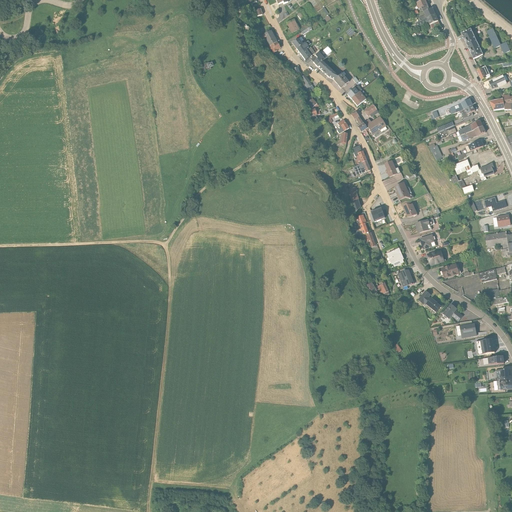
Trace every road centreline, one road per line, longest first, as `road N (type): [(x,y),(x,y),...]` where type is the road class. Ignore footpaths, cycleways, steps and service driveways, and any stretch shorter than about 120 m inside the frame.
road 1 (track): [(164,245),(169,310),(149,508)]
road 2 (track): [(235,0),(245,66),(269,109),(270,131),(263,150),(233,176)]
road 3 (residential): [(397,225),(416,263),(485,316),(511,354)]
road 4 (track): [(164,245),(0,245)]
road 5 (residential): [(262,0),(289,55),(332,96)]
